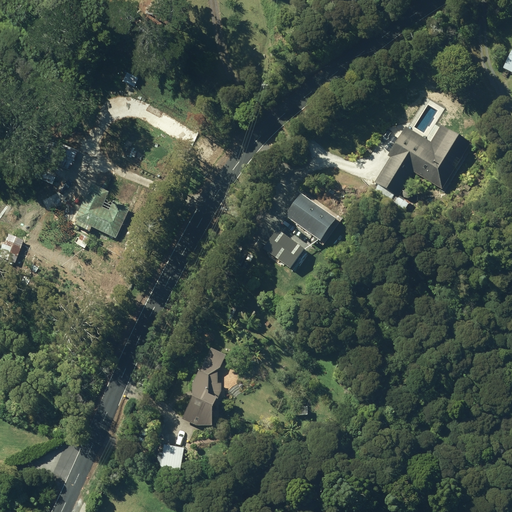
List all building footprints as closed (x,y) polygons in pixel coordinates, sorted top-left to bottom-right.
[(511,50),(502,68),(511,73),(511,50)] [(394,157),(379,183),(401,196),(416,172),(417,173),(445,189),(457,167),(455,166),(459,158),(464,160),(474,144),(443,125),(433,142),(410,130),(394,157)] [(40,157),(84,175),(91,156),(47,138),(40,157)] [(91,232),(94,227),(118,238),(131,210),(115,203),(111,212),(103,208),(110,193),(96,187),(78,226),(91,232)] [(304,190),(288,213),(326,239),(342,216),(304,190)] [(399,198),(396,204),(407,211),(411,204),(399,198)] [(2,258),(14,264),(24,241),(12,236),(2,258)] [(0,272),(4,274),(9,264),(0,259),(0,272)] [(214,410),(219,402),(220,399),(219,369),(221,368),(227,356),(215,350),(214,349),(202,373),(196,383),(197,398),(190,410),(185,419),(186,419),(188,421),(200,426),(214,426),(214,410)] [(312,407),(296,406),(295,415),(312,416),(312,407)] [(160,469),(179,472),(182,448),(167,445),(166,447),(164,447),(160,469)]
